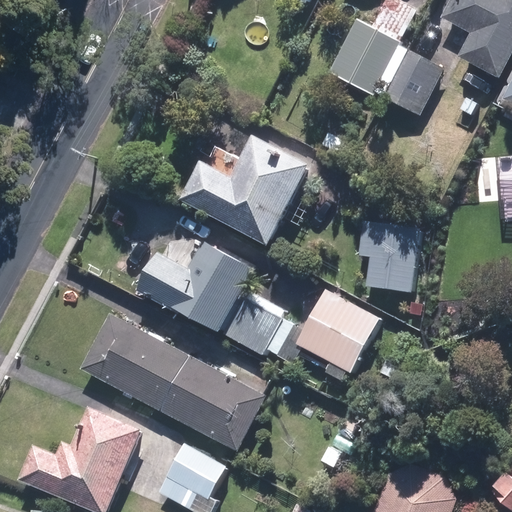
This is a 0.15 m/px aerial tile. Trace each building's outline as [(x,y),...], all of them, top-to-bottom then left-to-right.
[(503,76),(511,58),(511,0),(454,0),(446,17),(476,32),(464,56),(503,76)] [(404,43),(359,21),(334,71),(423,115),(447,69),(403,47),(404,43)] [(206,162),(185,200),(272,247),(315,168),(257,137),(236,177),(206,162)] [(414,292),(423,229),(369,222),(364,254),(374,256),(370,286),(414,292)] [(163,253),(144,291),(224,333),(257,268),(205,242),(192,268),(163,253)] [(328,291),(300,344),(353,372),(381,319),(328,291)] [(113,316),(86,369),(241,450),(269,397),(113,316)] [(38,446),(23,480),(99,511),(109,511),(145,430),(93,408),(77,446),(69,442),(62,457),(38,446)] [(204,511),(229,465),(189,445),(165,492),(203,511),(204,511)] [(415,464),(393,475),(379,511),(455,511),(460,500),(450,477),(415,464)] [(511,475),(498,491),(511,503),(511,475)] [(315,511),(317,507),(295,498),(289,511),(315,511)]
